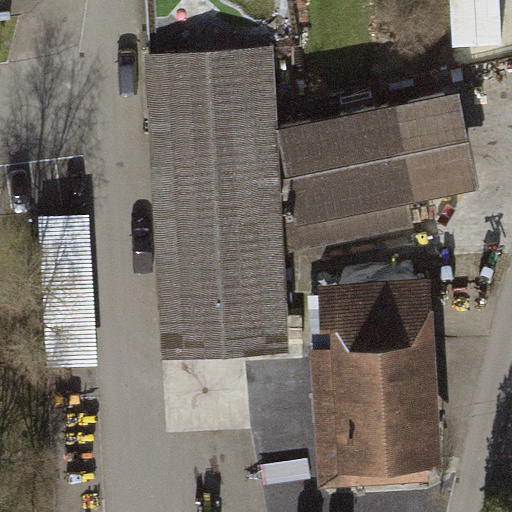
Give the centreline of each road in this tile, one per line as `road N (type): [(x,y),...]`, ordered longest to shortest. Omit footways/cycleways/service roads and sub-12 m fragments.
road 1 (residential): [(138,511),(112,0)]
road 2 (residential): [(472,511),(511,382)]
